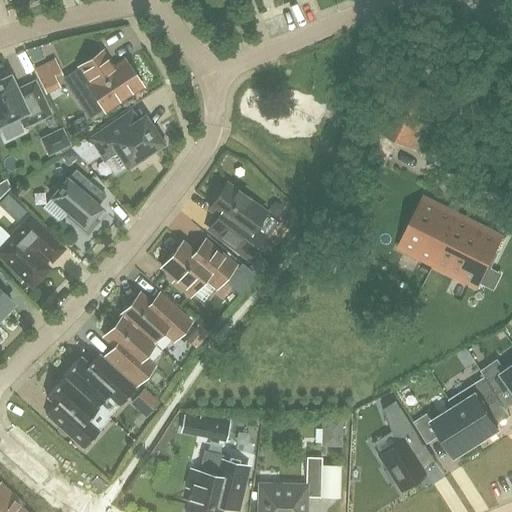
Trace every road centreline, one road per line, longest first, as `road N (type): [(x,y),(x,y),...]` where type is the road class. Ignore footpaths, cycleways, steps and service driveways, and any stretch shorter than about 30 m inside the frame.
road 1 (residential): [(0,379),(181,186),(210,136),(210,75)]
road 2 (residential): [(0,36),(139,5),(161,13),(210,75)]
road 3 (residential): [(210,75),(395,0)]
road 4 (residential): [(98,511),(0,442)]
